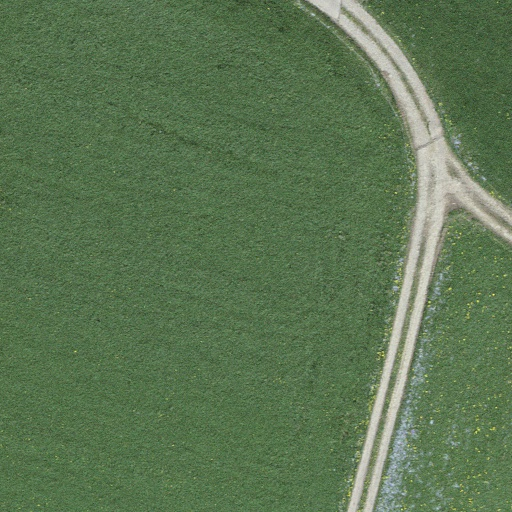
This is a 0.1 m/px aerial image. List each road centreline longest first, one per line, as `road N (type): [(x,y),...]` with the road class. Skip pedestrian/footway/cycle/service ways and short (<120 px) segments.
road 1 (track): [(370,511),(405,376),(441,164)]
road 2 (track): [(338,13),(390,72),(441,164)]
